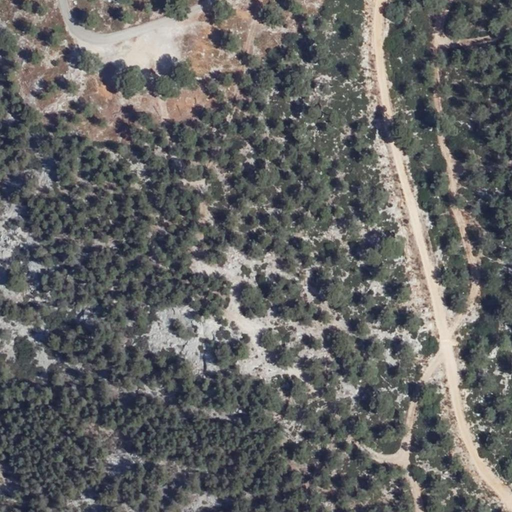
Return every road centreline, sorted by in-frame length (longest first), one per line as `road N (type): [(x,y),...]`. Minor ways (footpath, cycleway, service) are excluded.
road 1 (track): [(381,0),(375,27),(382,89),(462,430),(511,504)]
road 2 (unclassified): [(209,0),(102,38),(79,30),(65,0)]
